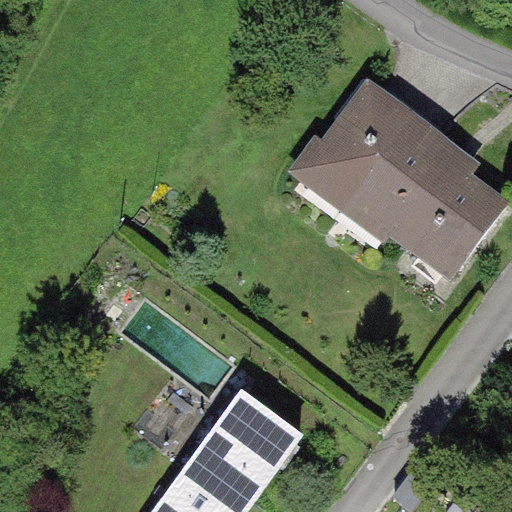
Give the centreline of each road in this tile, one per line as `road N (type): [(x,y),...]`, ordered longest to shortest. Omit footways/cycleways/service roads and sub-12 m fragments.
road 1 (residential): [(511,301),(354,511)]
road 2 (residential): [(386,0),(460,51),(511,69)]
